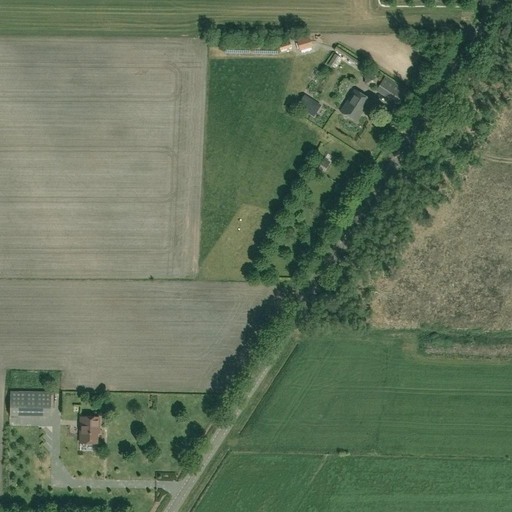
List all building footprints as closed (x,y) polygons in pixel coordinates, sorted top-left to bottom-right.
[(308,38),(297,41),(300,50),(311,47),(308,38)] [(334,50),(342,56),(358,66),(360,62),(357,60),(357,61),(336,47),(334,50)] [(334,56),(327,67),(332,70),(339,59),(334,56)] [(399,105),(407,93),(385,79),(377,91),(399,105)] [(357,123),(371,102),(354,91),(340,112),(357,123)] [(302,99),(297,107),(305,113),(311,105),(302,99)] [(10,417),(50,417),(51,393),(10,392),(10,417)] [(80,444),(97,444),(97,434),(99,434),(99,418),(81,418),(80,444)]
